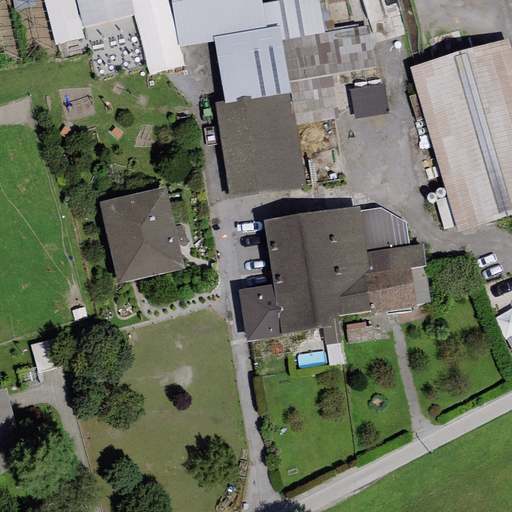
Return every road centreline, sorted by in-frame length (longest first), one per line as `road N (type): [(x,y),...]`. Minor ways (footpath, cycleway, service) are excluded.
road 1 (unclassified): [(425,446),(296,511)]
road 2 (residential): [(95,511),(65,382)]
